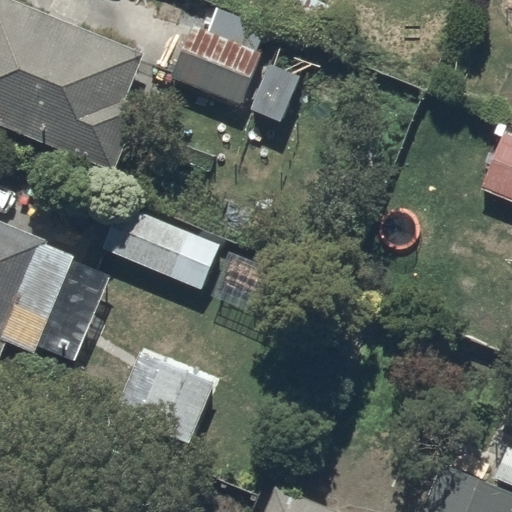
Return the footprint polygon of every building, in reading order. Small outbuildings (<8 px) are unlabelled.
[(0,6),(0,140),(112,188),(136,132),(122,126),(146,68),(0,6)] [(193,33),(169,87),(237,115),(259,60),(193,33)] [(268,75),(247,122),(278,136),(300,89),(268,75)] [(511,142),(503,138),(485,201),(511,212),(511,142)] [(124,207),(101,261),(200,302),(222,249),(124,207)] [(0,370),(4,360),(37,372),(76,273),(0,243),(0,370)] [(148,345),(114,427),(192,457),(215,395),(200,390),(203,383),(177,373),(174,380),(161,375),(169,353),(148,345)] [(511,511),(511,506),(447,477),(431,511),(511,511)] [(300,511),(275,502),(270,511),(300,511)]
